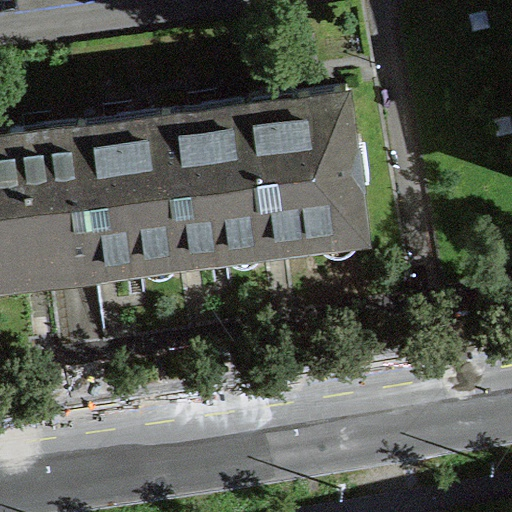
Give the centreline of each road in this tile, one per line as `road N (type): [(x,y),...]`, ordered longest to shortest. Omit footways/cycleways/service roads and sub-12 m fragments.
road 1 (secondary): [(511,348),(0,430)]
road 2 (secondary): [(0,489),(511,421)]
road 3 (residential): [(135,0),(0,20)]
